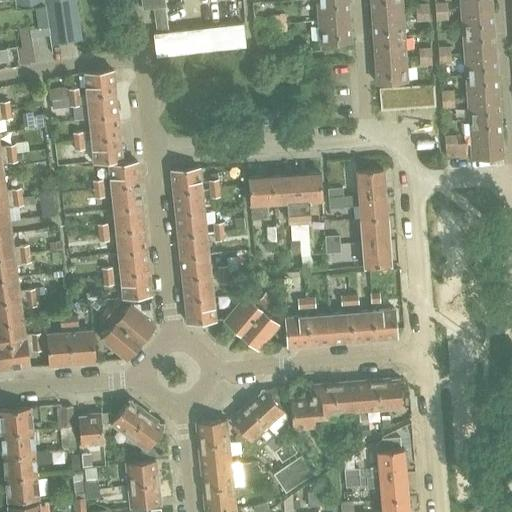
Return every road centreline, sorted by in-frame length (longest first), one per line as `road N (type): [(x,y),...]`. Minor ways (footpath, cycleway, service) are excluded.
road 1 (residential): [(151,147),(143,70),(134,59),(0,78)]
road 2 (residential): [(425,355),(210,373)]
road 3 (residential): [(151,147),(366,136)]
road 4 (residential): [(151,147),(172,339)]
road 5 (residential): [(411,181),(425,355)]
road 6 (residential): [(425,355),(437,511)]
road 7 (residential): [(511,143),(502,0)]
road 8 (residential): [(142,376),(0,388)]
road 9 (residential): [(357,0),(366,136)]
